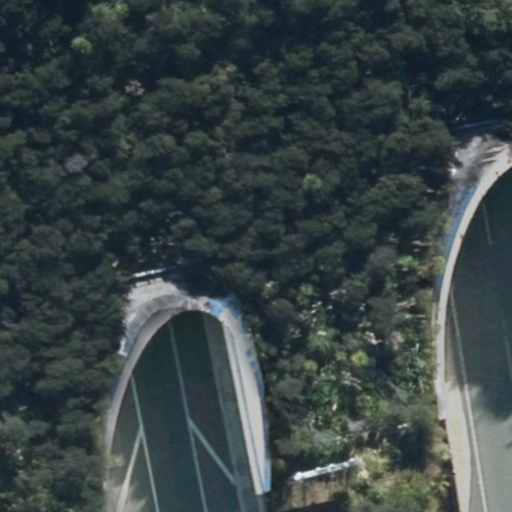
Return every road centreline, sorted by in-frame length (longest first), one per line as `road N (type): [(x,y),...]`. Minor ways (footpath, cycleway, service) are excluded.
road 1 (motorway): [(180,511),(154,335),(65,0)]
road 2 (motorway): [(447,0),(488,175),(511,337)]
